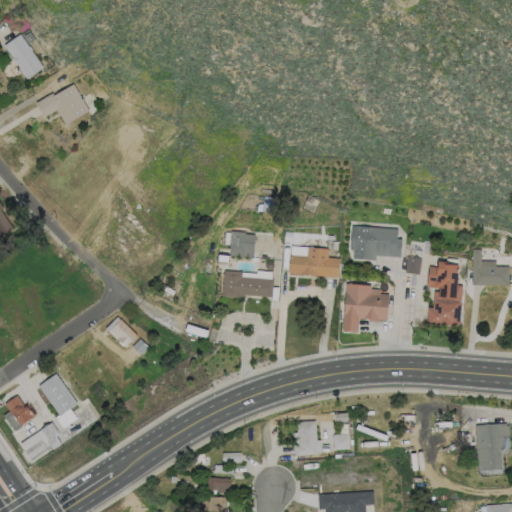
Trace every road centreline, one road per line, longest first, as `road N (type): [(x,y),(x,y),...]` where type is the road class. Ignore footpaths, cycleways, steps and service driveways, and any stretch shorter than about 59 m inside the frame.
road 1 (secondary): [(113,475),(214,414),(288,387),(371,371),(511,374)]
road 2 (residential): [(120,294),(0,170)]
road 3 (residential): [(120,294),(0,377)]
